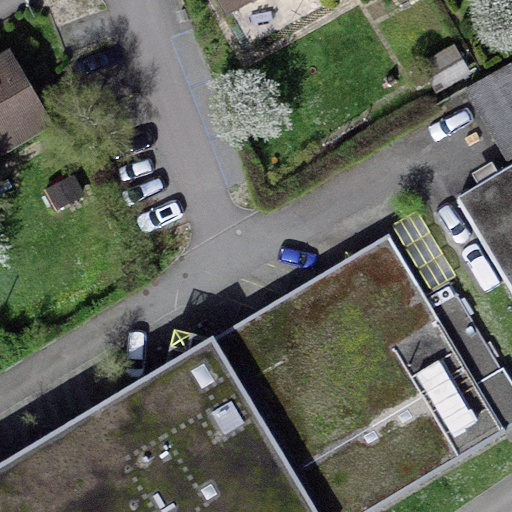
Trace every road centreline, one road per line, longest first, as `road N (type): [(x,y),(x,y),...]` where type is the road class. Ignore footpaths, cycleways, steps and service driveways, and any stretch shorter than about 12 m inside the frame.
road 1 (unknown): [(511,107),(268,252),(214,257),(134,317),(0,397)]
road 2 (residential): [(128,0),(214,257)]
